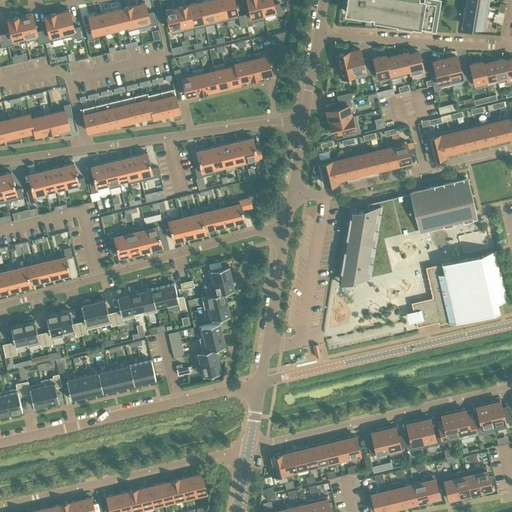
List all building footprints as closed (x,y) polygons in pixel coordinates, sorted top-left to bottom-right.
[(210,0),(205,0),(199,2),(205,25),(216,23),(210,0)] [(222,0),(210,0),(216,23),(227,20),(222,0)] [(234,0),(222,0),(227,20),(238,17),(238,15),(234,0)] [(246,0),(250,12),(244,14),(246,24),(252,22),(252,20),(264,17),(263,14),(259,0),(246,0)] [(272,0),(259,0),(263,14),(275,11),(276,16),(282,14),(279,2),(273,4),(272,0)] [(346,0),(345,11),(350,12),(350,10),(360,12),(359,14),(373,16),(373,18),(432,27),(434,28),(438,0),(436,0),(437,1),(432,0),(346,0)] [(145,2),(133,5),(139,28),(156,24),(153,11),(147,12),(145,2)] [(199,2),(188,4),(194,28),(205,25),(199,2)] [(487,5),(466,2),(465,13),(485,17),(487,5)] [(188,4),(177,7),(183,31),(194,28),(188,4)] [(133,5),(122,8),(128,30),(139,28),(133,5)] [(177,7),(165,10),(171,34),(183,31),(177,7)] [(122,8),(111,10),(116,31),(117,31),(116,28),(118,28),(126,26),(127,31),(128,30),(122,8)] [(69,10),(57,13),(63,38),(75,35),(76,40),(82,38),(79,26),(73,27),(69,10)] [(111,10),(100,13),(105,33),(116,31),(111,10)] [(32,13),(20,16),(26,41),(34,39),(38,38),(39,43),(45,42),(42,29),(36,31),(32,13)] [(48,28),(42,29),(45,42),(63,38),(57,13),(45,15),(48,28)] [(91,26),(85,28),(88,40),(94,39),(93,34),(96,33),(104,31),(104,34),(105,33),(100,13),(88,16),(91,26)] [(485,17),(465,13),(463,25),(484,28),(485,17)] [(244,14),(238,15),(238,17),(240,25),(246,24),(244,14)] [(11,31),(5,33),(8,45),(14,44),(13,42),(25,39),(25,41),(26,41),(20,16),(8,19),(11,31)] [(368,58),(362,60),(360,49),(357,50),(357,48),(350,50),(351,51),(348,52),(354,78),(372,74),(368,58)] [(256,55),(255,55),(260,76),(272,73),(269,62),(275,60),(272,49),(255,53),(256,55)] [(418,51),(407,54),(411,71),(410,71),(412,78),(424,75),(418,51)] [(354,78),(348,52),(336,55),(343,81),(354,78)] [(411,71),(407,54),(407,52),(406,52),(396,55),(400,74),(401,74),(410,71),(411,71)] [(255,55),(245,57),(250,79),(260,76),(255,55)] [(390,79),(385,57),(386,57),(385,55),(379,56),(379,55),(375,56),(375,57),(374,57),(379,81),(390,79)] [(400,74),(396,55),(386,57),(385,57),(390,79),(401,76),(401,74),(400,74)] [(465,65),(459,66),(456,55),(445,58),(451,84),(463,81),(462,80),(468,79),(465,65)] [(235,62),(240,83),(240,81),(250,79),(245,57),(235,60),(235,62)] [(451,84),(445,58),(442,59),(442,57),(436,59),(436,60),(433,61),(436,72),(430,73),(432,79),(433,84),(434,90),(441,89),(440,87),(451,84)] [(511,57),(504,60),(503,60),(508,80),(509,84),(511,83),(511,57)] [(508,80),(503,60),(504,60),(503,58),(492,61),(496,78),(497,82),(498,82),(508,80)] [(473,73),(467,75),(468,79),(469,84),(475,82),(476,88),(487,85),(486,80),(482,63),(482,61),(476,62),(476,61),(472,62),(472,63),(470,64),(473,73)] [(496,78),(492,61),(482,63),(486,80),(496,78)] [(224,62),(213,65),(214,67),(219,88),(229,86),(224,65),(224,62)] [(226,64),(224,65),(229,86),(240,83),(235,62),(226,64)] [(193,72),(198,94),(208,91),(203,67),(193,70),(193,72)] [(204,67),(203,67),(208,91),(219,88),(214,67),(205,69),(204,67)] [(181,68),(173,69),(177,86),(183,85),(186,96),(198,94),(193,72),(183,75),(181,68)] [(174,88),(161,91),(166,114),(179,111),(174,88)] [(161,91),(148,94),(153,117),(166,114),(161,91)] [(147,92),(134,95),(140,118),(152,115),(152,118),(153,117),(148,94),(147,92)] [(351,92),(336,95),(338,101),(350,98),(352,98),(351,92)] [(134,95),(121,98),(127,122),(140,118),(134,95)] [(127,122),(121,98),(108,101),(114,125),(127,122)] [(352,105),(350,98),(338,101),(336,101),(337,107),(327,110),(327,113),(326,113),(328,119),(329,119),(329,121),(351,116),(348,105),(352,105)] [(114,125),(108,101),(95,104),(101,128),(114,125)] [(64,109),(53,112),(57,130),(69,127),(67,117),(72,116),(69,103),(63,104),(64,109)] [(95,104),(82,108),(88,131),(101,128),(95,104)] [(30,112),(30,113),(35,135),(46,133),(42,115),(31,117),(30,112)] [(53,112),(42,115),(46,133),(57,130),(53,112)] [(22,114),(18,115),(23,133),(34,131),(35,136),(35,135),(30,113),(22,114)] [(18,115),(7,118),(12,136),(23,133),(18,115)] [(345,136),(360,132),(355,115),(351,116),(329,121),(332,133),(343,130),(345,136)] [(511,135),(511,116),(511,115),(501,117),(506,137),(511,135)] [(506,137),(501,117),(491,120),(496,140),(506,137)] [(7,118),(0,119),(0,135),(1,139),(12,136),(7,118)] [(496,140),(491,120),(480,122),(485,143),(496,140)] [(485,143),(480,122),(470,125),(475,145),(485,143)] [(475,145),(470,125),(459,127),(464,148),(475,145)] [(464,148),(459,127),(449,130),(454,150),(464,148)] [(443,153),(438,132),(439,132),(438,130),(427,133),(433,158),(444,155),(444,153),(443,153)] [(454,150),(449,130),(439,132),(438,132),(443,153),(444,153),(454,150)] [(261,157),(259,147),(255,148),(252,136),(240,140),(246,163),(246,160),(261,157)] [(240,140),(230,142),(235,165),(246,163),(240,140)] [(406,143),(405,140),(393,143),(393,146),(394,146),(398,164),(404,162),(405,163),(409,162),(408,161),(410,161),(407,149),(406,143)] [(235,165),(230,142),(219,145),(224,166),(234,163),(235,166),(235,165)] [(219,145),(209,147),(215,173),(214,168),(224,166),(219,145)] [(398,164),(394,146),(393,146),(383,148),(388,166),(398,164)] [(200,166),(194,167),(197,177),(215,173),(209,147),(197,150),(200,166)] [(388,166),(383,148),(373,151),(377,169),(388,166)] [(377,169),(373,151),(362,153),(367,171),(377,169)] [(147,152),(135,155),(141,180),(159,176),(157,166),(151,168),(147,152)] [(367,171),(362,153),(352,156),(356,174),(367,171)] [(135,155),(124,157),(130,183),(141,180),(135,155)] [(335,179),(331,161),(330,156),(319,159),(325,184),(336,181),(336,179),(335,179)] [(356,174),(352,156),(341,158),(346,176),(356,174)] [(124,157),(114,160),(120,186),(120,185),(120,183),(129,181),(130,183),(124,157)] [(346,176),(341,158),(331,161),(335,179),(336,179),(346,176)] [(114,160),(103,162),(109,188),(120,186),(114,160)] [(74,162),(61,165),(66,186),(78,184),(79,188),(86,187),(83,177),(77,178),(74,162)] [(95,181),(89,183),(91,192),(98,191),(97,189),(108,186),(109,188),(103,162),(91,165),(95,181)] [(66,186),(61,165),(51,168),(56,189),(66,186)] [(56,189),(51,168),(40,170),(46,194),(47,194),(46,191),(56,189)] [(32,189),(26,191),(29,203),(36,201),(35,197),(46,194),(40,170),(28,173),(32,189)] [(11,171),(0,174),(0,176),(6,201),(23,197),(21,187),(15,189),(11,171)] [(475,217),(465,177),(411,190),(411,192),(375,201),(367,203),(368,208),(351,212),(340,279),(353,276),(354,280),(392,270),(385,240),(383,240),(382,237),(420,228),(420,230),(440,225),(475,217)] [(228,202),(229,205),(230,204),(234,222),(244,220),(242,209),(252,206),(249,197),(228,202)] [(230,204),(229,205),(220,207),(224,225),(234,222),(230,204)] [(224,225),(220,207),(210,209),(214,227),(224,225)] [(36,208),(28,210),(30,216),(38,215),(36,208)] [(214,227),(210,209),(200,212),(204,229),(205,229),(214,227)] [(204,229),(200,212),(190,214),(195,235),(206,232),(205,229),(204,229)] [(179,217),(180,216),(179,214),(168,217),(167,215),(161,216),(161,219),(164,229),(163,226),(169,224),(173,240),(184,238),(179,217)] [(195,235),(190,214),(180,216),(179,217),(184,238),(195,235)] [(161,219),(145,223),(151,249),(162,246),(158,230),(164,229),(161,219)] [(141,226),(135,228),(140,251),(151,249),(145,223),(144,223),(145,225),(143,226),(141,226)] [(140,251),(135,228),(134,228),(135,230),(125,233),(125,230),(124,231),(130,254),(140,251)] [(113,231),(107,232),(109,242),(115,241),(119,256),(130,254),(124,231),(114,233),(113,231)] [(64,253),(55,255),(59,275),(70,273),(66,258),(72,256),(70,246),(63,248),(64,253)] [(496,250),(425,266),(432,297),(411,302),(413,311),(410,312),(412,320),(415,319),(416,326),(438,321),(438,324),(499,310),(497,301),(507,299),(496,250)] [(55,257),(45,260),(50,278),(59,275),(55,255),(54,255),(55,257)] [(50,278),(45,260),(35,262),(40,280),(50,278)] [(40,280),(35,262),(26,264),(30,286),(31,285),(30,282),(40,280)] [(30,286),(26,264),(15,267),(20,288),(30,286)] [(208,270),(210,281),(211,282),(231,277),(229,265),(208,270)] [(15,267),(4,270),(9,291),(20,288),(15,267)] [(0,293),(9,291),(4,270),(0,270),(0,293)] [(234,289),(231,277),(211,282),(210,281),(208,282),(211,294),(224,291),(225,291),(234,289)] [(174,282),(163,285),(167,304),(166,304),(166,306),(179,303),(180,309),(186,308),(183,295),(177,297),(174,282)] [(167,304),(163,285),(151,288),(156,306),(166,304),(167,304)] [(156,306),(151,288),(140,290),(145,311),(144,311),(145,314),(157,311),(156,306)] [(145,311),(140,290),(129,293),(134,314),(144,311),(145,311)] [(227,303),(225,291),(224,291),(211,294),(201,296),(204,308),(206,308),(206,307),(227,303)] [(134,314),(129,293),(117,296),(120,310),(114,311),(117,324),(124,322),(123,319),(135,316),(134,314)] [(117,324),(114,311),(108,313),(105,298),(93,301),(98,326),(110,323),(111,325),(117,324)] [(98,326),(93,301),(91,302),(91,300),(82,302),(82,304),(81,304),(84,320),(79,322),(82,335),(88,334),(87,328),(98,326)] [(230,315),(227,303),(206,307),(206,308),(209,320),(230,315)] [(82,335),(79,322),(73,323),(70,309),(58,312),(63,334),(74,331),(76,336),(82,335)] [(63,334),(58,312),(45,314),(49,331),(43,332),(46,345),(52,343),(51,339),(64,336),(63,334)] [(46,345),(43,332),(38,333),(34,319),(32,320),(32,318),(23,320),(24,322),(22,322),(27,344),(27,347),(39,344),(40,346),(46,345)] [(199,326),(201,338),(222,333),(219,321),(199,326)] [(27,344),(22,322),(10,325),(14,341),(2,344),(5,356),(17,354),(16,347),(27,344)] [(168,333),(171,345),(181,343),(178,330),(168,333)] [(225,345),(222,333),(201,338),(199,338),(202,350),(215,347),(215,348),(225,345)] [(312,351),(318,349),(314,338),(308,340),(312,351)] [(184,354),(181,343),(171,345),(174,357),(184,354)] [(218,359),(215,348),(215,347),(202,350),(197,351),(200,363),(218,359)] [(156,379),(151,359),(141,361),(146,381),(156,379)] [(221,371),(218,359),(200,363),(202,375),(221,371)] [(146,381),(141,361),(131,364),(135,383),(146,381)] [(135,383),(131,364),(120,366),(125,386),(135,383)] [(125,386),(120,366),(110,369),(114,388),(125,386)] [(189,366),(182,367),(176,369),(178,374),(190,372),(189,366)] [(114,388),(110,369),(99,371),(104,391),(114,388)] [(104,391),(99,371),(89,373),(93,393),(104,391)] [(61,385),(59,373),(52,375),(53,377),(40,380),(41,382),(46,404),(59,401),(56,387),(61,385)] [(93,393),(89,373),(78,376),(82,396),(93,393)] [(82,396),(78,376),(66,379),(71,399),(82,396)] [(41,382),(29,385),(28,380),(22,382),(25,394),(30,393),(34,407),(36,406),(36,408),(45,406),(45,404),(46,404),(41,382)] [(19,395),(25,394),(22,382),(15,383),(16,388),(4,391),(9,413),(11,412),(12,414),(21,412),(20,410),(22,410),(19,395)] [(9,413),(4,391),(0,391),(0,416),(8,415),(8,413),(9,413)] [(495,400),(488,402),(493,425),(494,429),(506,426),(505,422),(511,420),(508,409),(502,410),(500,400),(496,401),(495,400)] [(493,425),(488,402),(480,404),(480,405),(476,406),(478,416),(473,417),(476,429),(493,425)] [(476,429),(473,417),(467,418),(465,409),(461,410),(460,408),(453,410),(459,438),(477,434),(476,429)] [(459,438),(453,410),(445,412),(445,414),(441,415),(443,424),(438,426),(442,442),(459,438)] [(442,442),(438,426),(432,427),(430,417),(426,418),(425,417),(418,419),(424,446),(433,444),(442,442)] [(424,446),(418,419),(410,421),(410,422),(406,423),(408,433),(403,434),(406,446),(411,445),(412,449),(424,446)] [(406,446),(403,434),(397,436),(395,426),(391,427),(390,426),(383,427),(388,450),(389,455),(401,452),(400,447),(406,446)] [(388,450),(383,427),(375,429),(375,431),(371,432),(373,441),(367,443),(370,454),(388,450)] [(345,438),(349,456),(362,453),(360,446),(358,447),(356,435),(351,437),(351,435),(345,437),(345,438)] [(349,456),(345,438),(341,439),(340,438),(334,440),(334,441),(339,459),(341,458),(349,456)] [(339,459),(334,441),(330,442),(330,440),(323,442),(328,461),(339,459)] [(328,461),(323,442),(317,443),(317,445),(313,446),(318,464),(328,461)] [(318,464),(313,446),(309,447),(309,445),(302,447),(307,466),(307,467),(307,469),(319,466),(318,464)] [(307,466),(302,447),(296,449),(296,450),(292,451),(297,469),(307,467),(307,466)] [(297,469),(292,451),(292,450),(286,451),(286,452),(282,453),(286,472),(287,471),(297,469)] [(286,472),(282,453),(281,453),(281,452),(275,454),(275,455),(271,456),(273,466),(271,467),(273,475),(275,474),(277,479),(288,476),(287,471),(286,472)] [(486,465),(475,468),(480,490),(484,489),(485,490),(491,489),(491,488),(491,487),(493,486),(491,479),(489,479),(486,465)] [(480,490),(475,468),(464,470),(470,494),(476,492),(476,491),(480,490)] [(470,494),(464,470),(454,473),(459,496),(463,495),(464,496),(470,494)] [(202,472),(191,475),(195,495),(206,492),(205,488),(207,488),(205,481),(204,481),(202,472)] [(434,473),(423,476),(424,481),(428,499),(432,498),(433,499),(439,497),(439,496),(435,478),(434,473)] [(459,496),(454,473),(443,475),(448,498),(449,498),(449,499),(455,498),(455,497),(459,496)] [(195,495),(191,475),(180,478),(185,497),(195,495)] [(185,497),(180,478),(170,480),(174,500),(185,497)] [(174,500),(170,480),(159,483),(164,502),(174,500)] [(407,504),(403,486),(402,481),(391,484),(392,488),(397,507),(403,506),(403,505),(407,504)] [(428,499),(424,481),(413,483),(418,502),(424,501),(424,500),(428,499)] [(164,502),(159,483),(149,485),(153,505),(164,502)] [(418,502),(413,483),(403,486),(407,504),(411,503),(412,504),(418,502)] [(153,505),(149,485),(138,488),(143,508),(153,505)] [(273,491),(272,485),(264,487),(266,493),(273,491)] [(386,509),(382,491),(381,486),(370,489),(373,503),(372,504),(373,511),(375,510),(375,511),(376,511),(378,511),(382,511),(382,510),(386,509)] [(143,508),(138,488),(128,490),(132,510),(143,508)] [(397,507),(392,488),(382,491),(386,509),(390,508),(391,509),(397,507)] [(124,511),(132,510),(128,490),(117,493),(121,511),(124,511)] [(121,511),(117,493),(106,496),(110,511),(121,511)] [(94,511),(91,496),(80,499),(83,511),(101,511),(99,511),(94,511)] [(327,496),(316,498),(319,511),(332,511),(331,507),(330,508),(327,496)] [(319,511),(316,501),(316,498),(305,501),(305,503),(306,503),(307,511),(319,511)] [(83,511),(80,499),(70,501),(72,511),(83,511)] [(72,511),(70,501),(69,501),(59,504),(61,511),(72,511)] [(307,511),(306,503),(305,503),(295,506),(296,511),(307,511)]
